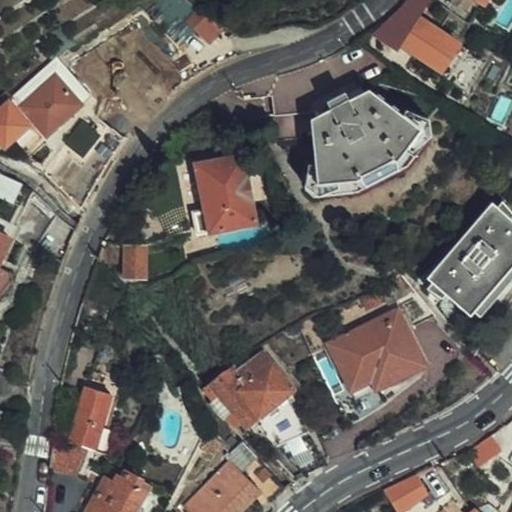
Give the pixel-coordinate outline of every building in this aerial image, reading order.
[(172,6),(179,0),(139,0),(162,29),(179,15),(172,6)] [(184,22),(198,10),(189,0),(179,0),(172,6),(179,15),(184,22)] [(387,0),(378,10),(391,19),(399,25),(391,35),(429,59),(427,62),(454,80),(473,53),(446,35),(448,33),(411,8),(404,18),(400,15),(410,0),(387,0)] [(198,10),(184,22),(189,27),(203,17),(198,10)] [(252,77),(233,85),(235,93),(259,89),(263,107),(274,104),(289,101),(303,95),(313,90),(318,87),(335,79),(384,55),(353,33),(347,30),(341,33),(318,47),(296,56),(266,69),(252,77)] [(42,64),(67,93),(78,84),(44,43),(33,52),(42,64)] [(0,80),(0,83),(8,93),(42,64),(33,52),(0,80)] [(67,93),(42,64),(8,93),(34,123),(67,93)] [(335,79),(318,87),(321,94),(301,105),(306,144),(295,148),(297,177),(310,182),(349,180),(365,172),(400,153),(424,125),(422,106),(407,96),(398,107),(360,75),(338,86),(335,79)] [(0,114),(8,108),(0,97),(0,125),(1,125),(0,124),(0,114)] [(13,115),(8,108),(0,114),(0,124),(1,125),(13,115)] [(214,145),(209,146),(183,152),(193,198),(182,201),(188,221),(245,209),(229,142),(214,145)] [(45,201),(24,179),(0,223),(2,224),(25,236),(45,201)] [(432,251),(417,269),(464,307),(507,250),(511,243),(511,222),(498,212),(502,207),(481,191),(432,251)] [(100,237),(95,249),(120,252),(119,268),(141,269),(142,240),(100,237)] [(87,269),(80,286),(99,296),(103,282),(87,269)] [(375,312),(403,299),(390,273),(363,285),(375,312)] [(308,306),(291,315),(306,346),(320,340),(318,336),(322,334),(308,306)] [(339,326),(322,334),(318,336),(320,340),(338,381),(411,349),(391,308),(342,331),(339,326)] [(223,354),(198,374),(202,380),(205,377),(231,414),(240,407),(254,397),(260,393),(281,378),(281,377),(255,339),(228,359),(223,354)] [(8,367),(0,364),(0,384),(3,385),(8,367)] [(72,374),(57,432),(77,437),(82,438),(88,415),(98,382),(72,374)] [(0,406),(0,448),(2,449),(10,409),(0,406)] [(270,418),(255,424),(265,434),(296,422),(291,409),(276,415),(270,418)] [(82,438),(98,443),(103,428),(93,425),(94,417),(88,415),(82,438)] [(38,456),(38,458),(67,460),(75,441),(57,432),(55,431),(42,426),(40,425),(37,456),(38,456)] [(276,444),(290,461),(311,452),(294,429),(276,444)] [(228,432),(221,439),(214,447),(218,450),(231,464),(246,449),(228,432)] [(493,434),(469,449),(482,466),(504,448),(493,434)] [(172,499),(185,511),(213,511),(214,511),(210,507),(242,475),(237,469),(231,464),(218,450),(172,499)] [(245,481),(254,489),(255,490),(270,474),(252,455),(237,469),(242,475),(247,479),(245,481)] [(77,457),(72,467),(91,475),(86,483),(73,511),(74,511),(117,511),(135,478),(128,476),(132,469),(116,461),(113,467),(107,464),(104,470),(77,457)] [(413,473),(384,489),(397,511),(399,511),(428,490),(413,473)] [(214,511),(245,481),(247,479),(242,475),(210,507),(214,511)]
